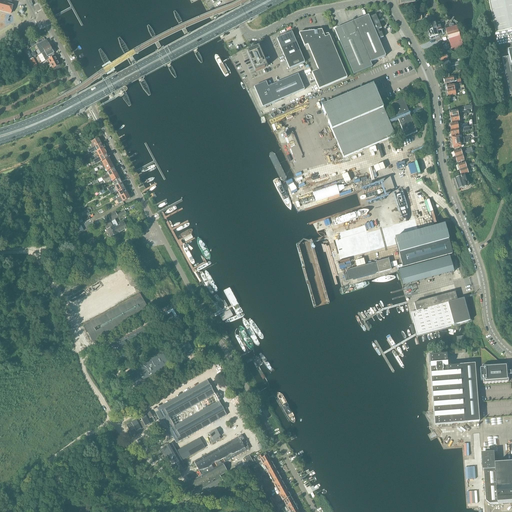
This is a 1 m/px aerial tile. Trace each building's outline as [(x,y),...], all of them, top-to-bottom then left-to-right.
[(0,0),(0,10),(11,14),(13,6),(10,6),(11,3),(0,0)] [(511,0),(488,0),(495,33),(511,29),(511,0)] [(368,16),(353,22),(334,30),(353,75),(372,67),(371,65),(370,63),(385,56),(382,48),(381,46),(380,44),(379,42),(379,41),(378,40),(383,38),(381,32),(379,33),(378,30),(381,29),(378,21),(376,15),(369,18),(368,16)] [(210,20),(215,29),(221,39),(224,37),(214,18),(210,20)] [(427,29),(428,32),(440,28),(439,26),(435,27),(434,24),(426,26),(427,27),(426,27),(426,29),(427,29)] [(445,29),(450,44),(452,51),(463,48),(461,41),(456,26),(445,29)] [(440,28),(428,32),(429,34),(428,35),(429,37),(430,37),(430,38),(438,35),(437,32),(441,31),(440,28)] [(299,33),(305,47),(308,45),(318,70),(312,73),(319,90),(347,78),(329,36),(325,38),(322,30),(317,31),(317,32),(314,32),(314,31),(299,33)] [(184,34),(194,53),(197,51),(187,32),(184,34)] [(292,32),(278,38),(279,40),(277,41),(289,69),(305,63),(292,32)] [(42,47),(45,52),(51,49),(49,44),(42,47)] [(161,46),(158,48),(168,67),(171,65),(161,46)] [(267,67),(259,46),(247,52),(255,72),(267,67)] [(46,61),(47,60),(53,57),(52,55),(54,54),(51,49),(45,52),(45,53),(43,54),(46,61)] [(511,51),(508,53),(509,57),(502,59),(509,94),(511,93),(511,51)] [(439,57),(441,62),(448,60),(447,57),(452,56),(451,53),(439,57)] [(47,60),(50,65),(57,61),(56,59),(56,58),(56,57),(55,57),(55,56),(53,57),(47,60)] [(57,61),(50,65),(48,66),(49,68),(51,67),(52,69),(53,69),(54,72),(61,68),(60,65),(60,64),(59,63),(58,63),(57,61)] [(441,63),(443,70),(450,68),(450,67),(458,65),(458,62),(449,64),(448,61),(441,63)] [(131,65),(135,73),(139,80),(139,81),(140,81),(142,79),(143,79),(143,78),(135,63),(134,62),(133,63),(131,64),(131,65)] [(450,68),(443,70),(445,77),(449,76),(448,73),(451,73),(450,68)] [(124,90),(122,86),(115,74),(115,73),(114,73),(102,80),(101,80),(101,81),(109,97),(109,98),(109,99),(109,100),(110,100),(111,100),(116,97),(118,95),(119,96),(120,96),(121,96),(122,95),(123,95),(123,93),(123,92),(124,91),(124,90)] [(264,83),(254,87),(263,108),(305,90),(298,75),(268,87),(267,84),(264,85),(264,83)] [(394,137),(389,124),(388,121),(373,85),(322,107),(336,141),(343,158),(394,137)] [(462,88),(447,91),(447,94),(447,96),(448,96),(448,97),(456,95),(455,92),(459,91),(462,91),(462,88)] [(466,114),(450,117),(451,119),(450,120),(451,122),(451,123),(459,121),(458,118),(467,116),(466,114)] [(91,142),(94,147),(101,143),(100,141),(99,139),(98,139),(97,140),(91,142)] [(468,140),(451,143),(452,147),(453,148),(453,149),(461,147),(460,144),(468,142),(468,140)] [(101,143),(94,147),(88,150),(89,153),(90,152),(91,154),(96,151),(96,152),(103,148),(103,147),(102,146),(102,145),(101,143)] [(96,158),(96,159),(99,157),(106,154),(105,151),(104,149),(97,153),(98,156),(95,158),(95,159),(96,158)] [(473,152),(455,157),(457,163),(464,161),(463,157),(470,155),(471,157),(474,156),(473,152)] [(101,161),(101,162),(109,158),(108,158),(109,157),(108,156),(107,156),(106,154),(99,157),(96,159),(93,160),(95,164),(101,161)] [(101,164),(103,168),(111,164),(110,162),(111,161),(110,160),(109,159),(102,163),(101,164)] [(417,162),(406,166),(410,175),(420,172),(417,162)] [(457,165),(459,170),(473,166),(473,165),(475,165),(475,162),(471,163),(471,164),(466,166),(465,162),(457,165)] [(111,164),(103,168),(101,170),(102,171),(105,169),(107,172),(114,168),(114,167),(113,166),(111,164)] [(473,166),(459,170),(461,176),(468,173),(467,170),(474,168),(473,166)] [(103,178),(104,180),(117,174),(116,172),(116,171),(115,170),(114,169),(107,173),(108,175),(103,178)] [(117,174),(104,180),(105,183),(111,180),(112,182),(119,178),(119,177),(118,176),(117,174)] [(454,179),(458,190),(466,187),(462,176),(454,179)] [(108,189),(109,191),(122,184),(121,182),(121,181),(120,180),(120,179),(113,183),(114,185),(108,189)] [(309,206),(341,197),(339,191),(340,191),(340,189),(342,188),(341,185),(337,186),(336,183),(308,190),(310,198),(307,198),(309,206)] [(122,184),(109,191),(110,193),(116,190),(117,192),(125,188),(124,188),(125,187),(124,186),(123,186),(122,184)] [(113,200),(114,201),(127,194),(126,192),(127,191),(126,190),(125,190),(125,189),(118,193),(120,196),(113,200)] [(127,194),(114,201),(116,205),(123,202),(130,199),(130,198),(129,196),(127,194)] [(81,218),(81,219),(88,215),(90,213),(88,210),(82,214),(81,212),(76,215),(79,220),(81,218)] [(111,221),(115,228),(116,228),(118,233),(127,229),(123,221),(119,224),(120,226),(119,227),(115,219),(118,218),(126,214),(124,211),(116,215),(115,213),(108,216),(111,221)] [(95,220),(98,224),(107,220),(105,215),(95,220)] [(116,228),(115,228),(114,229),(110,221),(105,224),(112,237),(117,234),(118,233),(116,228)] [(444,225),(434,227),(428,229),(395,238),(403,267),(452,254),(444,225)] [(355,268),(364,265),(362,258),(353,261),(355,268)] [(388,260),(376,263),(379,273),(391,270),(388,260)] [(379,273),(376,263),(346,271),(348,281),(379,273)] [(239,312),(225,288),(219,291),(233,315),(239,312)] [(414,303),(416,312),(457,300),(455,292),(414,303)] [(116,308),(85,326),(93,341),(123,323),(122,322),(148,307),(141,294),(122,305),(124,309),(118,312),(116,308)] [(457,300),(416,312),(411,313),(417,335),(470,321),(464,299),(457,300)] [(171,312),(162,317),(169,330),(178,325),(171,312)] [(146,326),(109,346),(116,359),(153,338),(146,326)] [(187,340),(177,345),(184,358),(194,352),(187,340)] [(502,365),(484,349),(480,350),(482,369),(479,369),(480,381),(483,381),(483,384),(508,382),(508,375),(511,375),(510,371),(507,372),(507,365),(502,365)] [(162,354),(124,374),(131,387),(169,366),(162,354)] [(446,354),(429,356),(434,425),(479,422),(474,364),(459,366),(453,366),(452,362),(447,363),(446,354)] [(221,406),(207,380),(156,408),(158,411),(155,413),(159,421),(162,419),(168,430),(166,432),(169,438),(172,437),(176,443),(210,424),(211,426),(212,426),(214,425),(212,423),(226,415),(224,411),(227,410),(224,404),(221,406)] [(149,413),(126,426),(131,435),(154,422),(149,413)] [(209,439),(212,444),(220,439),(219,437),(219,436),(219,437),(220,436),(216,429),(216,430),(209,434),(209,433),(210,436),(209,436),(210,438),(209,439)] [(246,450),(248,449),(246,445),(243,440),(241,436),(238,437),(193,462),(201,476),(182,486),(187,495),(189,493),(191,497),(193,498),(222,482),(219,476),(221,475),(222,475),(223,474),(224,474),(225,473),(227,472),(222,464),(246,451),(246,450)] [(204,448),(199,439),(176,452),(172,444),(162,449),(176,474),(185,469),(181,461),(204,448)] [(467,458),(473,457),(473,453),(475,453),(474,446),(464,446),(465,451),(467,451),(467,458)] [(498,463),(496,464),(495,452),(482,453),(483,470),(484,470),(486,501),(490,505),(501,504),(501,505),(511,503),(511,461),(498,463)] [(260,466),(263,465),(270,460),(268,455),(267,455),(266,453),(257,457),(259,460),(260,460),(262,462),(254,466),(255,466),(253,467),(254,469),(256,469),(257,468),(260,466)] [(249,456),(244,458),(249,467),(253,464),(249,456)] [(264,466),(266,470),(273,466),(270,460),(263,465),(264,466)] [(266,476),(276,471),(273,466),(266,470),(263,471),(266,476)] [(270,477),(271,480),(279,476),(276,471),(266,476),(267,478),(270,477)] [(271,480),(274,485),(282,481),(279,476),(271,480)] [(274,485),(277,490),(285,486),(282,481),(274,485)] [(277,490),(280,496),(287,491),(285,486),(277,490)] [(287,491),(280,496),(283,501),(290,497),(287,491)] [(284,505),(285,507),(294,503),(291,497),(284,501),(286,504),(284,505)] [(288,508),(290,511),(296,508),(294,503),(285,507),(286,509),(288,508)]
